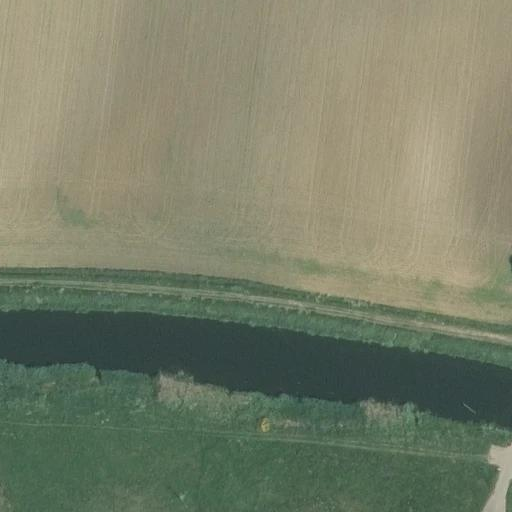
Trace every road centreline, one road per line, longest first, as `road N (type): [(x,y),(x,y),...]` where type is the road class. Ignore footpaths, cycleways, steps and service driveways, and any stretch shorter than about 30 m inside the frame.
road 1 (track): [(511,344),(243,301),(0,287)]
road 2 (track): [(511,461),(404,443),(0,408)]
